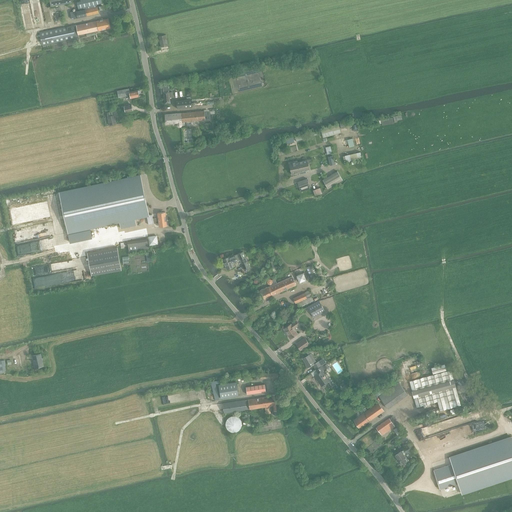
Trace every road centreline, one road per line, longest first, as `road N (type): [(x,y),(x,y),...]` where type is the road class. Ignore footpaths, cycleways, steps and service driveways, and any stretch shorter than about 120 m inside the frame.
road 1 (tertiary): [(402,511),(197,263),(155,127),(130,0)]
road 2 (unknown): [(4,351),(139,319),(241,318)]
